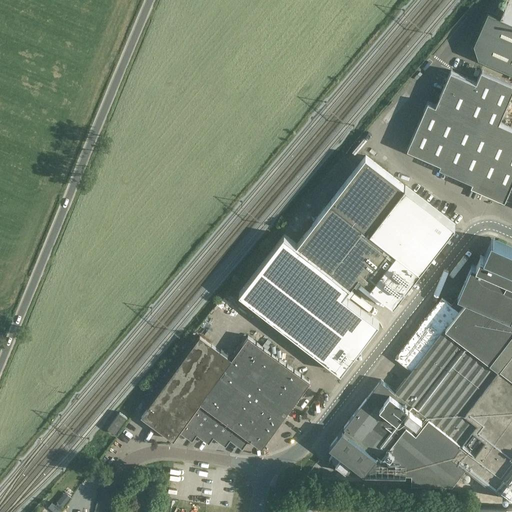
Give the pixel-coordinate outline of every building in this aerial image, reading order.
[(511,0),(506,0),(499,16),(511,21),(511,0)] [(476,39),(474,44),(479,58),(511,72),(511,21),(499,16),(488,11),(479,33),(477,32),(474,39),(476,39)] [(430,53),(437,58),(445,47),(438,42),(430,53)] [(451,70),(435,105),(461,116),(476,81),(451,70)] [(441,163),(439,167),(448,171),(454,174),(473,182),(499,121),(511,91),(511,83),(481,70),(476,81),(461,116),(441,163)] [(428,102),(407,149),(425,157),(431,159),(441,163),(461,116),(435,105),(428,102)] [(473,182),(471,185),(480,189),(479,191),(485,194),(486,192),(505,200),(511,183),(511,127),(499,121),(473,182)] [(366,156),(296,245),(350,287),(358,276),(370,286),(396,252),(369,231),(405,186),(366,156)] [(405,186),(369,231),(396,252),(370,286),(371,286),(393,303),(394,304),(420,270),(433,253),(455,225),(429,205),(405,186)] [(284,235),(239,293),(240,293),(341,372),(379,322),(344,295),(350,287),(296,245),(284,235)] [(453,306),(442,297),(396,357),(412,370),(396,391),(381,379),(329,446),(335,451),(329,459),(345,472),(352,463),(364,473),(365,472),(411,473),(411,484),(451,485),(466,468),(497,492),(511,472),(511,319),(511,317),(511,247),(491,238),(483,256),(480,255),(476,265),(472,264),(457,296),(467,300),(461,308),(455,304),(453,306)] [(217,306),(232,313),(236,304),(221,297),(217,306)] [(215,329),(211,326),(217,317),(208,310),(195,326),(209,337),(215,329)] [(200,335),(141,416),(162,431),(167,423),(179,432),(180,431),(201,403),(231,359),(200,335)] [(201,403),(180,431),(192,440),(197,434),(209,443),(213,436),(225,445),(230,439),(242,448),(249,438),(262,447),(310,381),(248,336),(231,359),(201,403)] [(108,428),(115,434),(127,418),(120,412),(108,428)] [(179,432),(167,423),(162,431),(174,439),(179,432)] [(61,497),(57,502),(63,507),(67,502),(61,497)] [(52,502),(48,507),(54,511),(61,511),(62,510),(52,502)] [(402,505),(399,511),(412,511),(415,508),(408,505),(404,503),(403,503),(402,505)]
